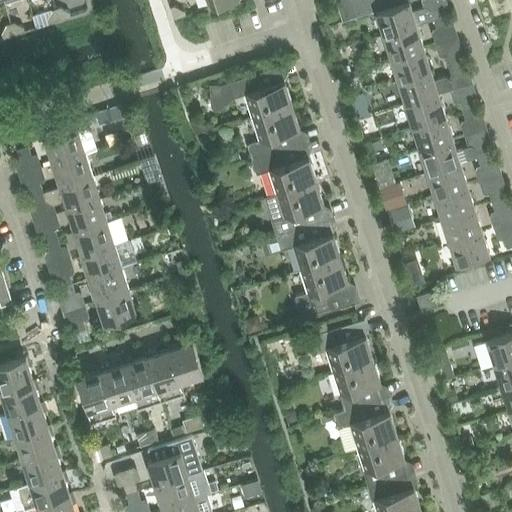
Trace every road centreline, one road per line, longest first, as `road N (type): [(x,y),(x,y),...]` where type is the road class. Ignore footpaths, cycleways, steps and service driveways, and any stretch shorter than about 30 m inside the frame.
road 1 (residential): [(456,511),(300,28)]
road 2 (residential): [(54,333),(14,199),(0,192)]
road 3 (residential): [(175,69),(300,28)]
